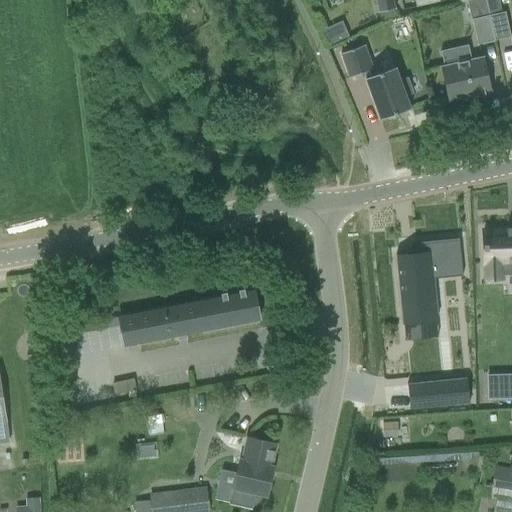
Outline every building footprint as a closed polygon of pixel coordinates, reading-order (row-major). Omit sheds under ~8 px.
[(375,0),(378,13),(395,9),(393,0),(375,0)] [(505,12),(488,16),(494,41),(511,38),(505,12)] [(494,41),(488,16),(472,20),(477,45),(494,41)] [(330,43),(350,35),(343,19),(324,28),(330,43)] [(407,79),(400,81),(395,68),(374,76),(372,70),(373,70),(364,46),(341,54),(350,79),(363,73),(365,79),(380,120),(410,109),(405,96),(413,93),(407,79)] [(468,46),(441,52),(444,67),(442,68),(449,100),(473,95),(473,97),(485,95),(484,92),(490,91),(483,58),(472,61),(468,46)] [(511,229),(483,230),(485,264),(500,263),(500,271),(511,270),(511,229)] [(436,317),(432,277),(462,274),(459,241),(415,246),(416,256),(396,258),(402,321),(436,317)] [(187,337),(259,322),(252,289),(119,315),(126,348),(128,348),(128,345),(139,343),(139,346),(177,338),(178,341),(179,341),(178,338),(186,337),(186,340),(187,340),(187,337)] [(511,372),(484,373),(485,398),(511,396),(511,372)] [(0,443),(10,442),(0,378),(0,443)] [(469,404),(466,379),(410,384),(412,410),(469,404)] [(397,422),(382,423),(383,437),(399,436),(397,422)] [(273,468),(270,468),(275,444),(250,438),(244,461),(241,461),(230,503),(251,508),(255,493),(267,496),(273,468)] [(495,466),(491,487),(498,488),(497,496),(511,498),(511,474),(511,468),(495,466)] [(208,511),(205,487),(149,494),(151,511),(208,511)] [(27,507),(26,511),(40,511),(40,498),(26,499),(27,507)]
